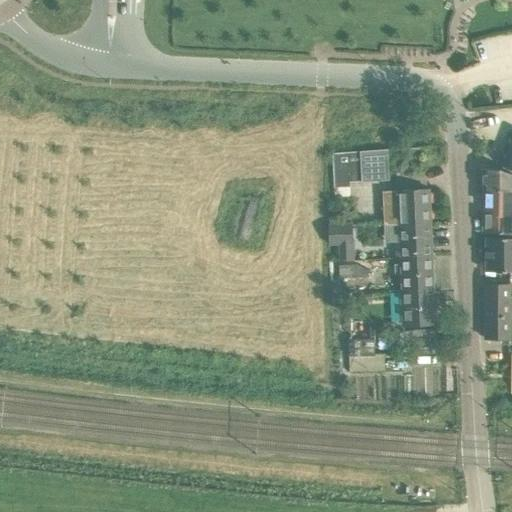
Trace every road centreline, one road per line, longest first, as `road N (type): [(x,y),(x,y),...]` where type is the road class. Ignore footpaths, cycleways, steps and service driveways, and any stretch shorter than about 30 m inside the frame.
road 1 (tertiary): [(481,511),(449,104),(401,79),(113,66)]
road 2 (unclassified): [(113,66),(62,58),(6,10),(0,14)]
